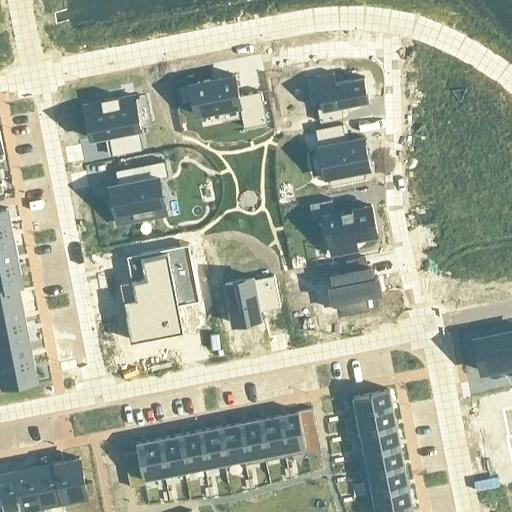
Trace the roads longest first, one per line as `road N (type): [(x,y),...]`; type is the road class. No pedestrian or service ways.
road 1 (residential): [(430,330),(397,159),(395,52),(337,47),(267,61)]
road 2 (residential): [(98,400),(13,0)]
road 3 (residential): [(430,330),(98,400)]
road 4 (residential): [(465,511),(430,330)]
